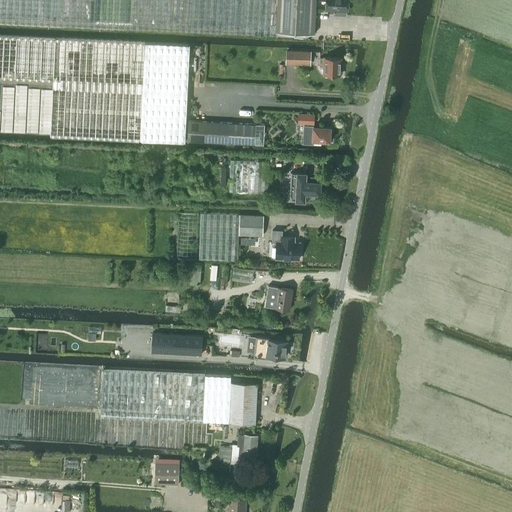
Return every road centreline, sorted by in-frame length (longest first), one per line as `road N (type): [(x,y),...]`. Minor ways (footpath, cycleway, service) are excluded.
road 1 (unclassified): [(295,511),(400,0)]
road 2 (track): [(342,279),(286,276),(231,293),(0,283)]
road 3 (track): [(132,343),(0,328)]
